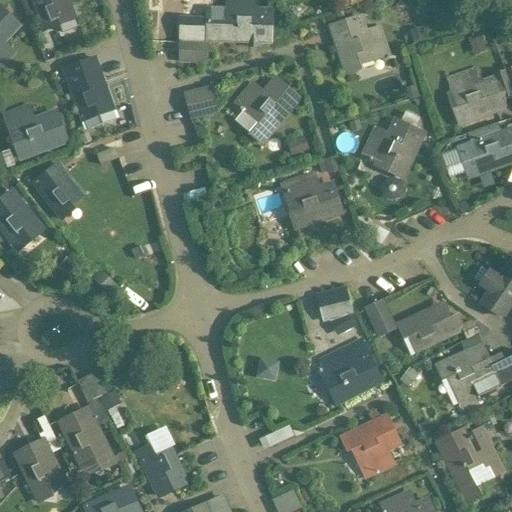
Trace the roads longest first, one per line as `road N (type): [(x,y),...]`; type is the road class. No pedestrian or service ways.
road 1 (residential): [(123,0),(204,315)]
road 2 (residential): [(511,226),(204,315)]
road 3 (residential): [(204,315),(238,454),(264,511)]
road 4 (residential): [(22,347),(204,315)]
